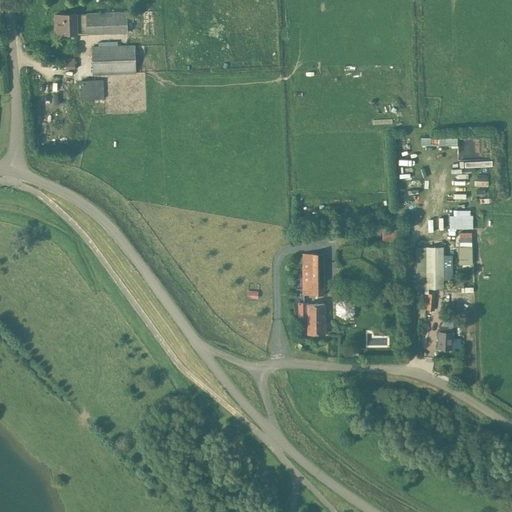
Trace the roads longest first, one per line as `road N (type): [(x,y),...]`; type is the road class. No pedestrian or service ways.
road 1 (unclassified): [(511,427),(410,371),(264,365)]
road 2 (unclassified): [(203,348),(109,223),(17,172)]
road 3 (unclassified): [(17,172),(7,0)]
road 4 (unknown): [(264,365),(276,344),(284,253),(299,242),(324,242)]
road 5 (unclassified): [(375,511),(275,437)]
